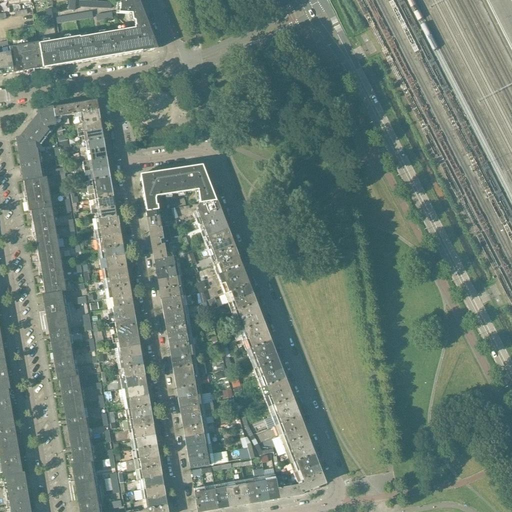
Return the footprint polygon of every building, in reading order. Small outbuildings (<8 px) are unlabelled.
[(143,15),(136,0),(123,0),(124,4),(117,4),(116,14),(131,15),(143,15)] [(48,30),(54,29),(50,9),(44,10),(48,30)] [(155,47),(143,15),(131,15),(132,21),(134,22),(135,27),(138,26),(142,53),(153,51),(156,50),(155,47)] [(138,26),(135,27),(133,27),(134,30),(108,34),(113,58),(142,53),(138,26)] [(113,58),(108,34),(79,39),(83,63),(113,58)] [(83,63),(79,39),(79,38),(58,41),(63,66),(83,63)] [(63,66),(58,41),(38,45),(42,70),(63,66)] [(42,70),(38,45),(38,44),(8,49),(9,53),(11,69),(13,75),(23,73),(33,71),(42,70)] [(11,69),(9,53),(0,55),(0,73),(1,77),(13,75),(11,69)] [(96,101),(53,108),(55,119),(74,116),(74,115),(97,111),(96,104),(96,101)] [(38,143),(48,130),(48,128),(56,126),(55,119),(53,108),(37,111),(38,115),(19,138),(15,139),(18,154),(35,151),(34,144),(33,142),(34,140),(38,143)] [(97,111),(74,115),(74,116),(74,119),(78,118),(79,124),(99,121),(97,111)] [(101,130),(99,121),(79,124),(80,130),(76,130),(77,134),(101,130)] [(102,140),(101,130),(77,134),(78,138),(82,137),(83,143),(102,140)] [(51,136),(45,141),(46,146),(53,143),(51,136)] [(102,140),(83,143),(83,148),(80,149),(80,153),(104,149),(102,140)] [(104,149),(80,153),(81,157),(85,157),(86,162),(106,159),(104,149)] [(41,179),(36,151),(35,151),(18,154),(23,182),(41,179)] [(107,169),(106,159),(86,162),(82,163),(84,173),(107,169)] [(215,203),(206,179),(201,167),(139,176),(139,179),(145,213),(158,212),(156,200),(157,198),(195,192),(197,192),(200,205),(215,203)] [(61,182),(65,181),(63,169),(51,171),(52,177),(56,176),(56,177),(60,177),(61,182)] [(107,169),(84,173),(84,177),(88,176),(89,182),(109,178),(107,169)] [(51,209),(45,178),(41,179),(23,182),(28,213),(30,212),(51,209)] [(109,178),(89,182),(90,187),(86,188),(87,192),(111,188),(109,178)] [(111,188),(87,192),(87,195),(91,195),(92,200),(112,197),(111,188)] [(114,207),(113,200),(112,197),(92,200),(93,206),(89,207),(90,211),(114,207)] [(215,203),(200,205),(199,205),(196,210),(197,213),(193,214),(196,222),(219,213),(215,203)] [(116,218),(114,207),(90,211),(91,215),(95,214),(96,221),(116,218)] [(58,250),(54,227),(51,209),(30,212),(33,230),(31,231),(32,236),(34,235),(37,253),(58,250)] [(161,228),(158,212),(145,213),(148,231),(161,229),(161,228)] [(219,213),(196,222),(199,231),(222,222),(219,213)] [(116,218),(96,221),(92,222),(94,233),(118,228),(116,218)] [(222,222),(199,231),(203,241),(226,232),(222,222)] [(166,227),(161,228),(161,229),(148,231),(151,248),(164,246),(164,245),(167,244),(169,243),(166,227)] [(118,228),(94,233),(96,243),(119,239),(118,228)] [(77,233),(82,263),(85,262),(80,232),(77,233)] [(207,250),(230,241),(226,232),(203,241),(207,250)] [(119,239),(96,243),(98,253),(121,249),(119,239)] [(210,259),(233,250),(230,241),(207,250),(210,259)] [(164,246),(151,248),(154,262),(171,259),(171,255),(168,255),(168,252),(165,253),(164,246)] [(121,249),(98,253),(99,262),(123,258),(121,249)] [(65,292),(61,268),(58,250),(37,253),(40,272),(38,272),(39,277),(41,276),(44,295),(60,292),(65,292)] [(214,268),(237,259),(233,250),(210,259),(214,268)] [(123,258),(99,262),(101,272),(124,268),(123,258)] [(171,259),(154,262),(155,272),(179,268),(178,262),(176,262),(176,258),(171,259)] [(237,259),(214,268),(217,278),(240,269),(237,259)] [(124,268),(101,272),(103,282),(126,278),(124,268)] [(179,268),(155,272),(157,282),(181,278),(179,268)] [(240,269),(217,278),(221,287),(244,278),(240,269)] [(126,278),(103,282),(104,292),(128,288),(126,278)] [(181,278),(157,282),(159,292),(183,288),(181,278)] [(244,278),(221,287),(224,296),(247,287),(244,278)] [(247,287),(224,296),(228,305),(251,296),(247,287)] [(128,288),(104,292),(106,301),(129,297),(128,288)] [(183,288),(159,292),(160,301),(184,297),(183,288)] [(60,292),(44,295),(42,295),(47,324),(65,321),(60,292)] [(251,296),(228,305),(231,314),(255,305),(251,296)] [(129,297),(106,301),(108,311),(109,311),(131,307),(129,297)] [(184,297),(160,301),(162,310),(186,306),(184,297)] [(85,298),(73,300),(74,307),(86,305),(85,298)] [(97,303),(89,304),(90,311),(98,309),(97,303)] [(255,305),(231,314),(235,323),(258,314),(255,305)] [(186,306),(162,310),(164,320),(187,316),(186,306)] [(131,307),(109,311),(110,315),(107,315),(108,321),(133,317),(131,307)] [(258,314),(235,323),(238,333),(262,324),(258,314)] [(85,332),(91,331),(88,315),(82,316),(85,332)] [(187,316),(164,320),(165,330),(189,326),(187,316)] [(133,317),(108,321),(109,326),(111,325),(112,331),(134,327),(133,317)] [(213,320),(220,343),(224,341),(217,319),(213,320)] [(65,321),(47,324),(52,353),(70,349),(65,321)] [(262,324),(238,333),(242,342),(265,333),(262,324)] [(189,326),(165,330),(167,340),(191,336),(189,326)] [(134,327),(112,331),(113,336),(111,336),(111,342),(136,337),(134,327)] [(99,339),(98,333),(94,334),(95,344),(104,343),(103,338),(99,339)] [(265,333),(242,342),(246,352),(269,343),(265,333)] [(191,336),(167,340),(169,350),(193,345),(191,336)] [(136,337),(111,342),(112,346),(115,346),(116,351),(138,347),(136,337)] [(269,343),(246,352),(249,361),(273,352),(269,343)] [(193,345),(169,350),(170,359),(194,355),(193,345)] [(138,347),(116,351),(114,351),(115,361),(139,356),(138,347)] [(70,349),(52,353),(57,381),(58,381),(75,378),(70,349)] [(230,357),(227,349),(222,351),(224,359),(228,358),(230,357)] [(273,352),(249,361),(253,371),(276,362),(273,352)] [(194,355),(170,359),(172,370),(196,366),(194,355)] [(139,356),(115,361),(117,370),(141,366),(139,356)] [(276,362),(253,371),(256,380),(280,371),(276,362)] [(141,366),(117,370),(119,380),(143,376),(141,366)] [(201,371),(197,371),(196,366),(172,370),(174,379),(198,375),(202,374),(201,371)] [(280,371),(256,380),(260,389),(283,380),(280,371)] [(224,379),(223,373),(214,374),(215,381),(224,379)] [(198,375),(174,379),(176,389),(200,385),(198,375)] [(143,376),(119,380),(120,391),(145,387),(143,376)] [(77,377),(75,378),(58,381),(59,381),(63,409),(82,406),(77,377)] [(283,380),(260,389),(264,399),(287,390),(283,380)] [(206,394),(206,390),(201,391),(200,385),(176,389),(177,399),(206,394)] [(145,387),(120,391),(122,401),(146,397),(145,387)] [(6,390),(0,390),(0,419),(11,418),(6,390)] [(225,398),(232,396),(231,390),(224,391),(225,398)] [(287,390),(264,399),(267,408),(290,399),(287,390)] [(203,404),(202,398),(206,398),(205,394),(206,394),(177,399),(179,408),(203,404)] [(146,397),(122,401),(124,410),(148,406),(146,397)] [(290,399),(267,408),(271,418),(294,409),(290,399)] [(233,400),(226,401),(228,410),(231,410),(235,409),(233,400)] [(203,404),(179,408),(179,409),(181,418),(205,414),(203,404)] [(82,406),(63,409),(68,437),(87,434),(82,406)] [(148,406),(124,410),(126,421),(150,417),(148,406)] [(294,409),(271,418),(274,427),(298,418),(294,409)] [(206,424),(205,419),(210,418),(210,414),(205,415),(205,414),(181,418),(182,428),(206,424)] [(150,417),(126,421),(127,431),(152,427),(150,417)] [(11,418),(0,419),(0,449),(15,446),(11,418)] [(298,418),(274,427),(278,436),(301,427),(298,418)] [(206,424),(182,428),(184,438),(208,434),(206,424)] [(252,435),(247,426),(244,428),(249,437),(250,436),(252,435)] [(152,427),(127,431),(129,441),(153,437),(152,427)] [(301,427),(278,436),(281,446),(305,437),(301,427)] [(68,437),(73,465),(73,466),(90,463),(92,463),(87,434),(68,437)] [(208,434),(184,438),(186,448),(210,443),(208,434)] [(250,436),(249,437),(254,446),(257,444),(252,435),(250,436)] [(153,437),(129,441),(131,452),(155,447),(153,437)] [(246,437),(244,438),(247,448),(247,450),(250,458),(250,459),(250,460),(254,459),(250,444),(246,437)] [(305,437),(281,446),(285,455),(309,446),(305,437)] [(210,443),(186,448),(187,458),(212,454),(210,443)] [(15,446),(0,449),(0,466),(2,478),(4,478),(20,474),(15,446)] [(309,446),(285,455),(288,464),(312,455),(309,446)] [(155,447),(131,452),(132,461),(157,457),(155,447)] [(212,454),(187,458),(189,469),(213,465),(212,454)] [(312,455),(288,464),(292,474),(316,465),(312,455)] [(157,457),(132,461),(134,472),(159,468),(157,457)] [(241,467),(251,466),(250,461),(201,470),(202,473),(241,467)] [(90,463),(73,466),(73,465),(71,466),(76,494),(94,491),(90,463)] [(316,465),(292,474),(296,483),(319,474),(316,465)] [(159,468),(134,472),(136,482),(138,481),(160,478),(159,468)] [(110,495),(111,495),(118,493),(115,473),(109,475),(112,490),(110,491),(110,495)] [(22,474),(20,474),(4,478),(9,506),(27,503),(22,474)] [(319,474),(296,483),(297,486),(300,493),(301,493),(323,484),(319,474)] [(273,476),(263,478),(267,501),(277,499),(275,487),(273,476)] [(160,478),(138,481),(139,491),(162,487),(160,478)] [(263,478),(253,479),(257,503),(267,501),(263,478)] [(253,479),(243,481),(247,505),(257,503),(253,479)] [(243,481),(233,483),(237,506),(247,505),(243,481)] [(233,483),(223,484),(227,508),(237,506),(233,483)] [(223,484),(213,486),(217,510),(227,508),(223,484)] [(290,484),(275,487),(277,499),(278,499),(302,495),(301,493),(300,493),(297,486),(291,487),(290,484)] [(213,486),(203,488),(207,511),(217,510),(213,486)] [(162,487),(139,491),(141,501),(164,497),(162,487)] [(203,488),(193,489),(196,511),(203,511),(207,511),(203,488)] [(98,511),(94,491),(76,494),(79,511),(98,511)] [(164,497),(141,501),(143,510),(165,506),(164,497)] [(120,501),(112,503),(108,503),(109,509),(121,507),(120,501)] [(28,511),(27,503),(9,506),(9,511),(28,511)]
